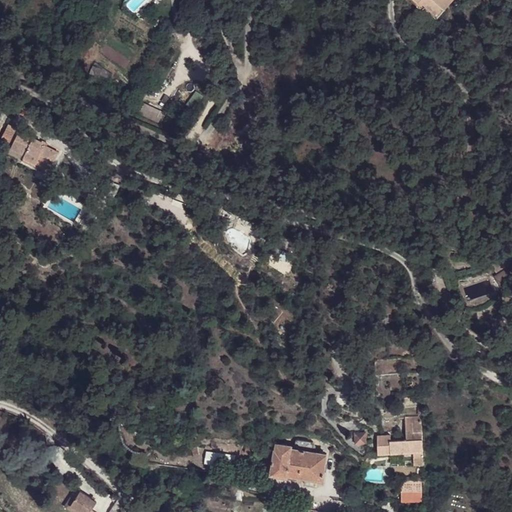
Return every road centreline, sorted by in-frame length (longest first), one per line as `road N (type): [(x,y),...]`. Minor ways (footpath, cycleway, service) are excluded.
road 1 (residential): [(0,85),(59,112),(123,167),(376,234),(432,267)]
road 2 (unknown): [(20,93),(35,80),(59,83),(197,135),(214,120),(246,55)]
